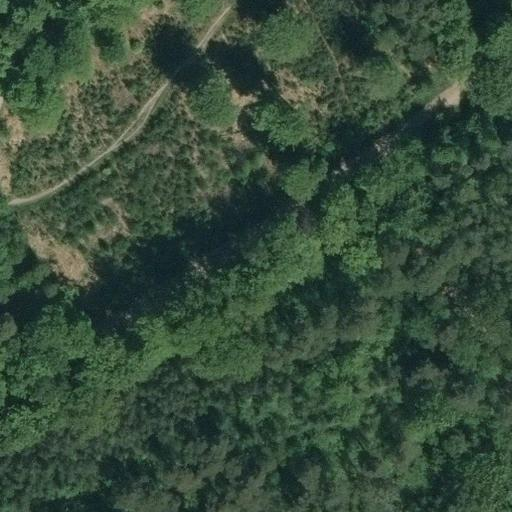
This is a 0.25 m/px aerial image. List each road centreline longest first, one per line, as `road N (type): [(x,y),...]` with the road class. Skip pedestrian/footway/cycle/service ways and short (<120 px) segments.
road 1 (track): [(0,397),(511,54)]
road 2 (track): [(0,203),(31,202),(137,126),(246,0)]
road 3 (track): [(511,437),(374,143)]
